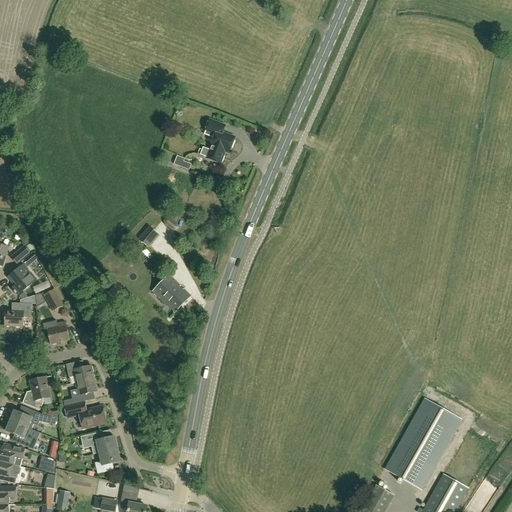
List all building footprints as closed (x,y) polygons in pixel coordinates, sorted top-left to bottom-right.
[(212,144),(230,151),(235,138),(222,133),(225,126),(210,120),(204,135),(214,138),(212,144)] [(206,158),(220,163),(225,151),(229,153),(230,151),(212,144),(210,150),(203,147),(200,155),(207,157),(206,158)] [(181,167),(185,159),(177,156),(174,165),(181,167)] [(139,240),(147,247),(158,234),(150,227),(139,240)] [(0,245),(2,239),(0,238),(0,265),(3,267),(8,248),(0,245)] [(25,245),(11,257),(17,265),(31,253),(25,245)] [(27,268),(29,266),(38,259),(33,252),(21,262),(24,265),(8,278),(15,286),(12,289),(18,296),(37,280),(27,268)] [(174,313),(191,296),(184,289),(182,291),(179,288),(181,286),(170,275),(153,292),(168,307),(170,305),(176,311),(174,313)] [(43,295),(53,312),(64,306),(55,289),(43,295)] [(121,296),(114,303),(118,307),(125,300),(121,296)] [(5,326),(23,327),(23,318),(31,318),(32,302),(25,301),(25,304),(20,304),(20,312),(6,311),(5,326)] [(66,322),(57,324),(57,321),(43,324),(45,330),(47,330),(51,345),(70,340),(66,322)] [(78,383),(94,379),(91,366),(80,369),(78,362),(66,365),(69,378),(70,378),(70,379),(71,383),(72,384),(78,383)] [(30,381),(32,391),(27,392),(23,404),(40,411),(44,402),(43,399),(50,397),(46,378),(30,381)] [(78,383),(79,389),(70,391),(73,404),(84,402),(87,401),(85,394),(97,392),(94,379),(78,383)] [(384,469),(422,491),(462,419),(424,398),(384,469)] [(86,411),(84,402),(73,404),(64,406),(67,418),(79,416),(83,429),(107,423),(103,407),(86,411)] [(43,413),(42,415),(29,410),(27,416),(15,411),(10,421),(32,430),(34,425),(38,426),(40,422),(56,425),(58,419),(43,413)] [(29,436),(32,430),(10,421),(6,432),(25,440),(23,446),(33,450),(36,444),(31,442),(33,437),(29,436)] [(99,454),(117,449),(115,437),(103,439),(101,433),(81,437),(84,448),(92,446),(94,455),(99,454)] [(0,449),(0,461),(13,465),(20,467),(24,450),(5,445),(3,450),(0,449)] [(117,449),(99,454),(101,462),(95,463),(98,475),(110,472),(109,465),(120,462),(117,449)] [(56,463),(48,460),(46,472),(55,474),(56,463)] [(20,467),(13,465),(0,461),(0,474),(3,475),(1,481),(15,485),(18,475),(20,474),(21,470),(20,467)] [(454,511),(468,489),(444,475),(422,511),(454,511)] [(0,505),(8,505),(8,498),(16,498),(16,487),(0,487),(0,505)] [(52,488),(44,489),(45,505),(53,505),(52,488)] [(60,491),(56,510),(67,511),(71,493),(60,491)] [(146,511),(147,507),(136,505),(138,494),(123,492),(122,500),(120,507),(128,509),(127,511),(146,511)] [(95,498),(93,508),(101,509),(101,510),(110,511),(115,511),(118,501),(103,498),(102,499),(95,498)]
